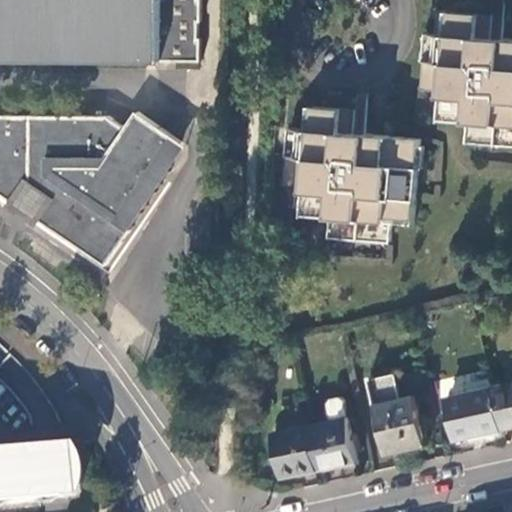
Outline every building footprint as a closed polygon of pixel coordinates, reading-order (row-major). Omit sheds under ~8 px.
[(0,0),(0,58),(202,60),(202,38),(199,38),(199,20),(202,20),(201,0),(0,0)] [(463,140),(511,144),(511,40),(500,40),(489,39),(491,16),(448,13),(446,35),(424,34),(419,90),(441,92),(439,115),(465,117),(463,140)] [(328,234),(390,240),(392,221),(413,223),(421,140),(360,134),(353,133),(355,111),(312,107),(310,130),(288,128),(284,183),(306,185),(304,208),(330,210),(328,234)] [(111,115),(0,114),(0,190),(20,204),(34,182),(53,195),(39,216),(111,265),(137,225),(131,221),(134,217),(140,222),(149,207),(143,203),(148,197),(154,201),(163,186),(157,182),(162,176),(168,180),(177,166),(171,162),(185,141),(141,111),(130,128),(111,115)] [(34,182),(20,204),(39,216),(53,195),(34,182)] [(377,404),(388,455),(428,446),(416,395),(402,398),(396,373),(371,378),(377,404)] [(503,429),(511,427),(511,382),(493,387),(503,429)] [(459,439),(503,429),(493,387),(449,397),(459,439)] [(327,407),(330,422),(310,426),(319,469),(358,461),(345,403),(341,400),(330,402),(327,407)] [(285,476),(319,469),(310,426),(276,433),(285,476)] [(62,448),(31,451),(36,458),(41,501),(55,500),(68,499),(62,448)] [(0,505),(36,502),(31,451),(0,454),(0,505)]
